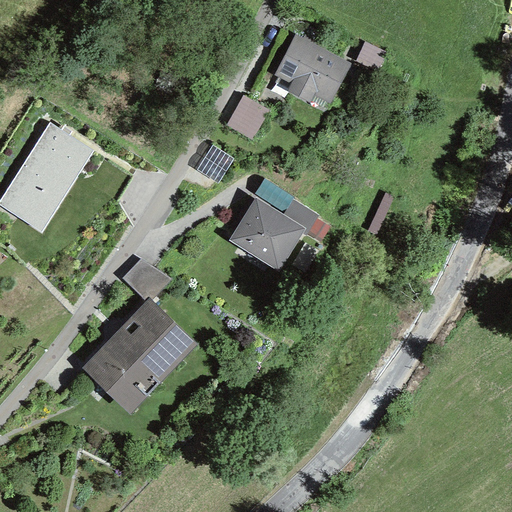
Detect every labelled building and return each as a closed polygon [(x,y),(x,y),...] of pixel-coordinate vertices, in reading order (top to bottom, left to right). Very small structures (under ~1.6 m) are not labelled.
[(314,96),(330,104),(350,64),(295,35),(274,76),(291,84),(287,92),(310,103),(314,96)] [(387,53),(365,42),(354,62),(376,73),(387,53)] [(269,110),(243,95),(226,126),(252,140),(269,110)] [(93,151),(49,123),(0,199),(0,205),(41,232),(93,151)] [(219,184),(234,160),(211,146),(197,170),(219,184)] [(282,215),(254,198),(227,241),(278,272),(302,234),(305,229),(282,215)] [(305,229),(302,234),(305,236),(306,235),(316,218),(317,216),(292,200),(282,215),(305,229)] [(320,242),(329,227),(316,218),(306,235),(320,242)] [(152,301),(170,280),(139,259),(121,278),(144,302),(148,297),(152,301)] [(144,302),(81,368),(130,415),(196,344),(152,301),(148,297),(144,302)]
